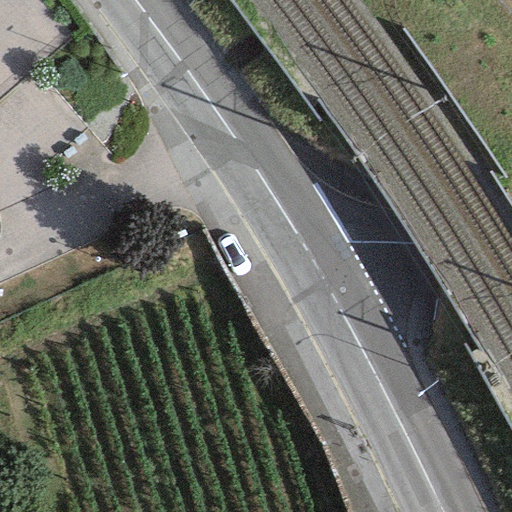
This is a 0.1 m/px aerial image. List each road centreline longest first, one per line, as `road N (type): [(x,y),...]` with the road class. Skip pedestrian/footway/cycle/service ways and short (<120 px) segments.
road 1 (primary): [(301,250),(131,0)]
road 2 (primary): [(438,511),(301,250)]
road 3 (secondary): [(511,252),(340,244),(301,250)]
